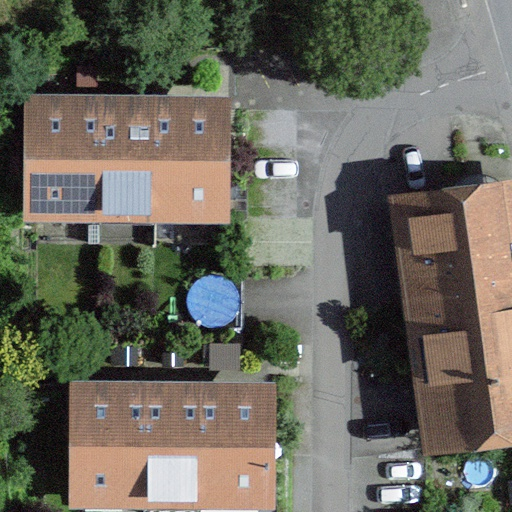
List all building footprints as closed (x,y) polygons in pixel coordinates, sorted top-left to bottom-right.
[(37,106),(36,206),(99,206),(100,106),(37,106)] [(100,106),(99,206),(153,207),(154,107),(100,106)] [(216,208),(217,107),(154,107),(153,207),(216,208)] [(435,375),(443,433),(511,423),(511,188),(488,191),(487,184),(473,184),(464,187),(465,194),(414,203),(391,207),(415,377),(435,375)] [(81,391),(80,493),(144,494),(145,391),(81,391)] [(145,391),(144,494),(198,494),(199,392),(145,391)] [(262,495),(263,392),(199,392),(198,494),(262,495)]
